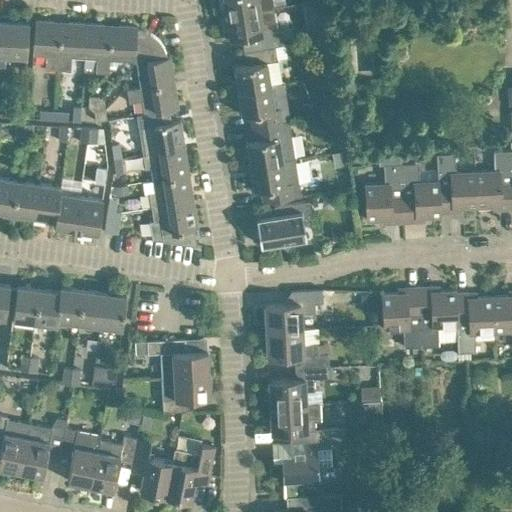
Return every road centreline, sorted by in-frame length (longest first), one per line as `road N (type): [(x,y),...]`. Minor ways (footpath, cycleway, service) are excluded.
road 1 (residential): [(231,278),(511,255)]
road 2 (residential): [(231,278),(184,8)]
road 3 (residential): [(231,278),(0,247)]
road 4 (residential): [(236,511),(231,278)]
road 5 (residential): [(184,8),(52,0)]
